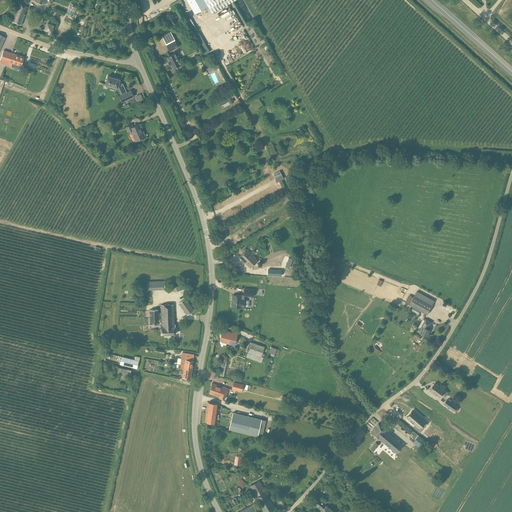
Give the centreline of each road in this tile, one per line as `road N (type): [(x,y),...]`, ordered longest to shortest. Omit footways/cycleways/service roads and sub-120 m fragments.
road 1 (tertiary): [(219,511),(200,469),(194,417),(211,306),(210,255),(197,201),(139,62)]
road 2 (unclassified): [(287,511),(361,423),(439,350),(484,272),(511,174)]
road 3 (unclassified): [(139,62),(56,49),(0,27)]
